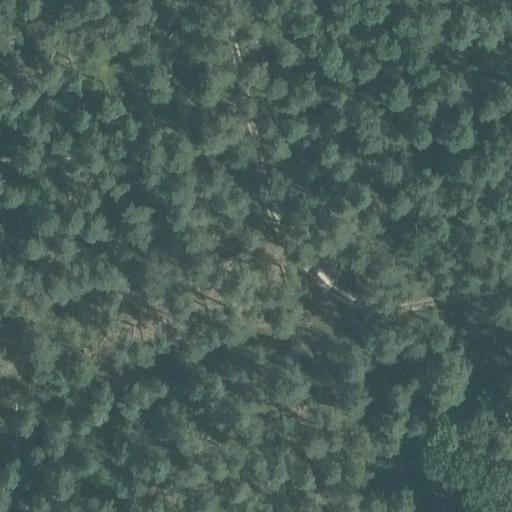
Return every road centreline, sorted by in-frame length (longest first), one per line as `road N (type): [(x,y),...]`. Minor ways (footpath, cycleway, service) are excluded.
road 1 (track): [(511,292),(368,320),(300,273),(257,202),(222,0)]
road 2 (track): [(86,511),(57,371)]
